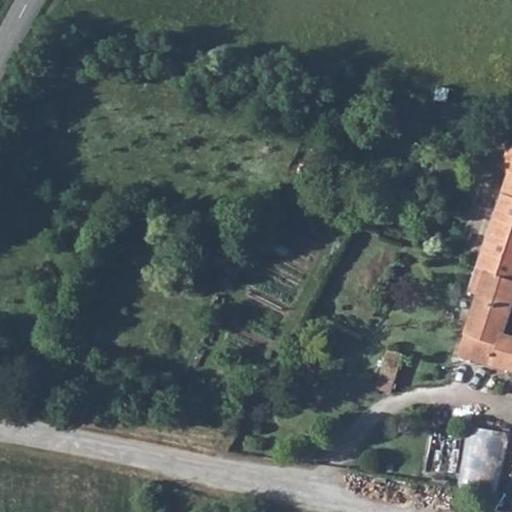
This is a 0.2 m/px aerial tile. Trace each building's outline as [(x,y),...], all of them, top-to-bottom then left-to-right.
[(511,147),(504,171),(510,174),(502,196),(511,198),(511,147)] [(494,220),(478,271),(511,281),(511,198),(502,196),(494,220)] [(511,281),(478,271),(473,269),(465,292),(479,297),(459,357),(491,368),(511,375),(511,339),(503,336),(511,310),(511,281)] [(388,352),(377,389),(391,394),(401,356),(388,352)] [(504,490),(510,429),(472,425),(466,486),(504,490)]
